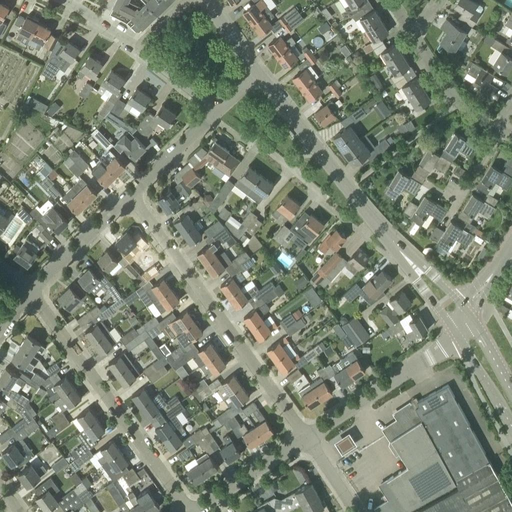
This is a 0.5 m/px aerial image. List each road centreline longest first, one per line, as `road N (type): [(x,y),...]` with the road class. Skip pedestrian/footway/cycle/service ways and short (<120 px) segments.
road 1 (residential): [(306,436),(129,193)]
road 2 (residential): [(190,511),(29,292)]
road 3 (residential): [(306,436),(442,348),(453,330)]
road 4 (residential): [(29,292),(129,193)]
road 5 (residential): [(193,511),(306,436)]
road 6 (tertiary): [(395,247),(312,144)]
road 7 (residential): [(490,125),(438,81),(407,32)]
